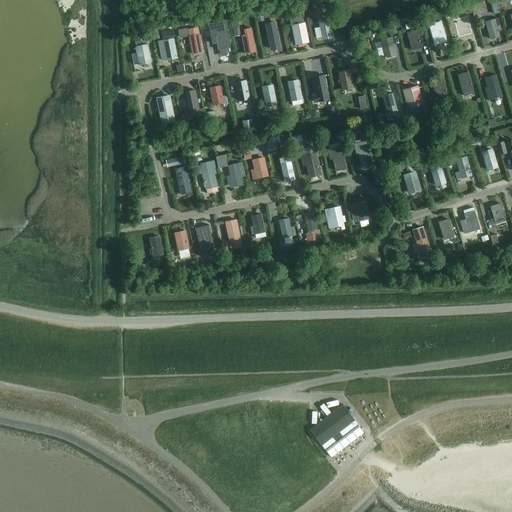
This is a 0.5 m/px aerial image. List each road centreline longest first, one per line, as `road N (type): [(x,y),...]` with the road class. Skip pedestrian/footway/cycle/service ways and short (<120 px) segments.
road 1 (residential): [(511,187),(400,219),(356,179),(170,217),(141,100),(150,86),(347,47),(388,80),(511,46)]
road 2 (unclassified): [(511,307),(121,322),(0,308)]
